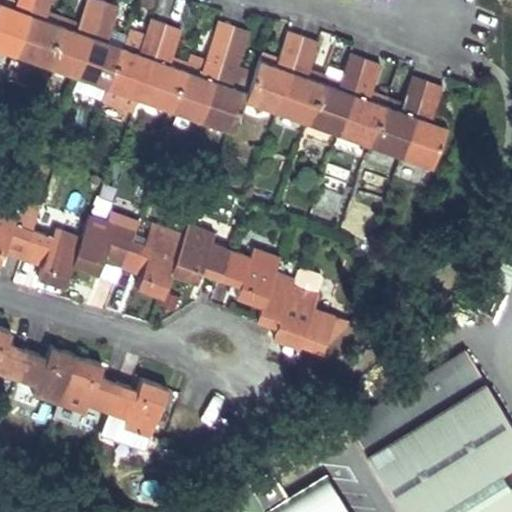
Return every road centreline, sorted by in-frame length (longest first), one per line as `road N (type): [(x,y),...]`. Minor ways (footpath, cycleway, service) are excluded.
road 1 (residential): [(0,290),(241,378)]
road 2 (residential): [(265,0),(345,17),(427,16)]
